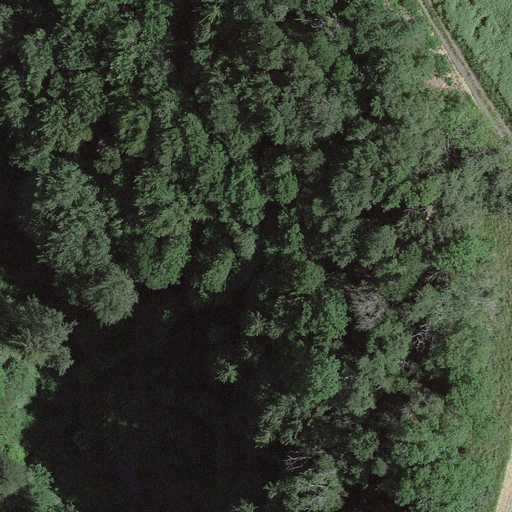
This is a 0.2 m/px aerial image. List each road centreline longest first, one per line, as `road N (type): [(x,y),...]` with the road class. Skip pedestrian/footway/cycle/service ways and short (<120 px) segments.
road 1 (track): [(491,108),(448,160),(430,230),(410,511)]
road 2 (track): [(424,0),(511,139)]
